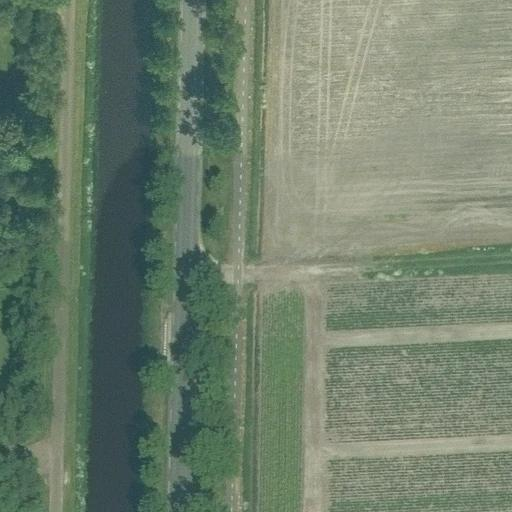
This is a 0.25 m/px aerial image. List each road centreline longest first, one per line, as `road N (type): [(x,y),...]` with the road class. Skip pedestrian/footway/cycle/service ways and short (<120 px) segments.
road 1 (secondary): [(178,511),(192,0)]
road 2 (unclassified): [(54,511),(67,0)]
